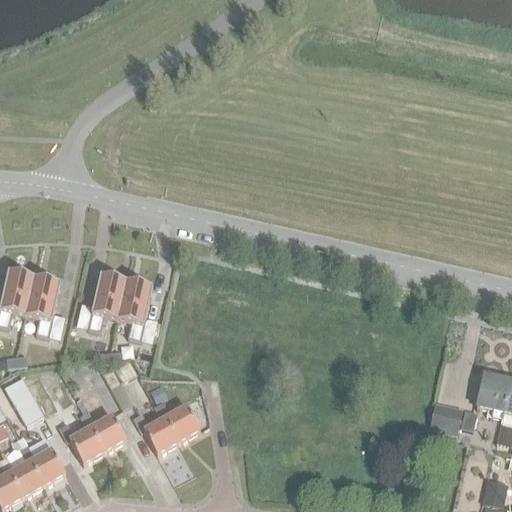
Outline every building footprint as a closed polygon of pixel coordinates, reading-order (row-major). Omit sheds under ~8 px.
[(26,323),(35,283),(9,277),(0,316),(0,332),(9,335),(12,320),(26,323)] [(118,326),(127,287),(101,281),(89,336),(101,339),(105,323),(118,326)] [(61,289),(35,283),(26,323),(40,326),(36,341),(49,344),(61,289)] [(153,293),(127,287),(118,326),(132,329),(128,345),(141,347),(153,293)] [(365,390),(378,320),(231,294),(230,295),(188,288),(175,362),(207,368),(212,339),(277,350),(275,360),(293,364),(290,376),(365,390)] [(122,367),(121,357),(111,359),(112,368),(122,367)] [(112,368),(111,359),(101,360),(102,370),(112,368)] [(27,372),(26,362),(17,363),(18,373),(27,372)] [(18,373),(17,363),(7,364),(8,374),(18,373)] [(103,379),(111,394),(121,388),(114,374),(103,379)] [(503,419),(510,387),(485,381),(478,413),(493,417),(492,422),(502,424),(503,425),(504,419),(503,419)] [(7,394),(27,431),(44,422),(23,385),(7,394)] [(511,387),(510,387),(503,419),(504,419),(503,425),(502,424),(496,449),(511,452),(511,387)] [(168,402),(162,391),(151,396),(157,408),(168,402)] [(166,425),(179,449),(201,437),(187,413),(171,422),(163,408),(155,412),(163,426),(166,425)] [(430,436),(458,443),(464,415),(436,409),(430,436)] [(92,434),(105,458),(127,446),(113,422),(97,431),(89,417),(81,421),(89,436),(92,434)] [(478,420),(465,417),(461,434),(474,437),(478,420)] [(166,425),(163,426),(150,433),(142,419),(134,424),(142,438),(144,437),(158,461),(179,449),(166,425)] [(92,434),(89,436),(76,443),(68,429),(60,433),(68,448),(70,446),(84,471),(105,458),(92,434)] [(7,463),(0,466),(0,468),(7,481),(10,480),(24,504),(45,493),(31,468),(28,470),(20,455),(24,453),(19,444),(12,448),(15,455),(7,463)] [(31,468),(45,493),(66,480),(53,456),(36,465),(28,451),(24,453),(20,455),(28,470),(31,468)] [(10,480),(7,481),(0,485),(0,511),(10,511),(24,504),(10,480)] [(503,511),(508,490),(487,486),(482,509),(496,511),(503,511)]
